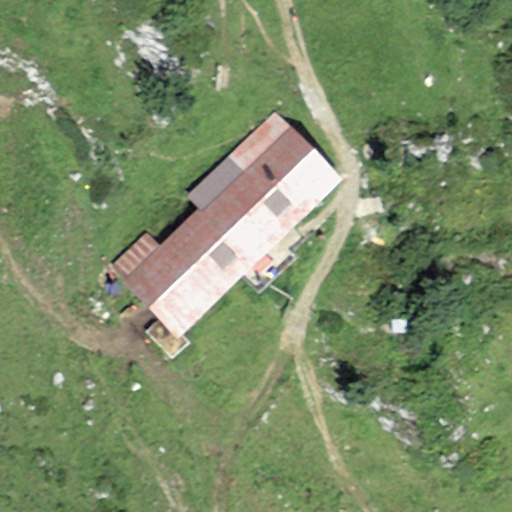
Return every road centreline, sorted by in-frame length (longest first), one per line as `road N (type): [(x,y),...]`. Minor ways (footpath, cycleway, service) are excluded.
road 1 (track): [(282,0),(302,68),(348,161),(352,202),(293,350)]
road 2 (track): [(293,350),(227,456),(222,511)]
road 3 (track): [(293,350),(347,480),(369,511)]
